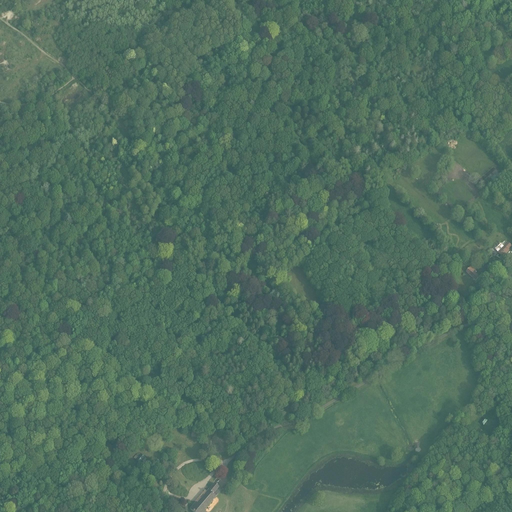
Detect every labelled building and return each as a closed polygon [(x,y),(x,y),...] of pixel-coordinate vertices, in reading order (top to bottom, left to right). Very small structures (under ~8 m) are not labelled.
[(499,207),(502,204),(489,192),(486,195),(499,207)] [(508,250),(511,246),(508,243),(498,252),(502,257),(509,251),(508,250)] [(479,277),(475,273),(477,272),(471,266),(466,272),(476,281),(479,277)] [(483,266),(477,271),(481,275),(486,269),(483,266)] [(139,453),(133,458),(140,464),(145,458),(139,453)] [(217,494),(215,492),(219,487),(214,484),(197,504),(196,503),(190,510),(192,511),(204,511),(206,511),(204,510),(205,510),(204,510),(217,494)]
